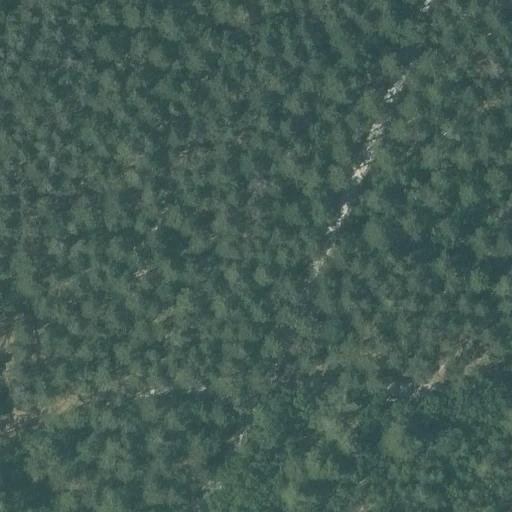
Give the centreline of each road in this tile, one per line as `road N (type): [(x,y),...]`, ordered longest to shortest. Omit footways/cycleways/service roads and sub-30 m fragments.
road 1 (unknown): [(511,389),(269,379),(145,383),(68,398),(0,426)]
road 2 (unknown): [(108,390),(197,84),(239,0)]
